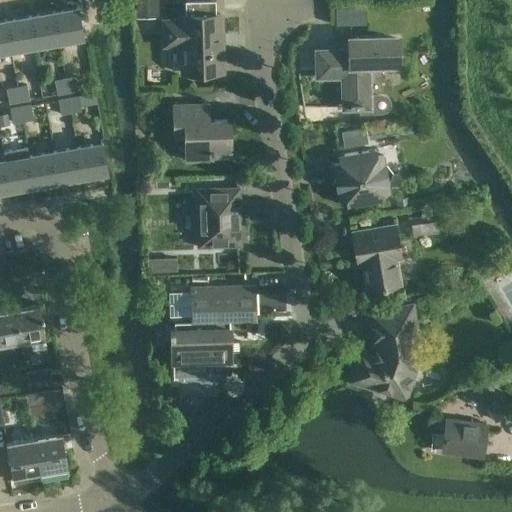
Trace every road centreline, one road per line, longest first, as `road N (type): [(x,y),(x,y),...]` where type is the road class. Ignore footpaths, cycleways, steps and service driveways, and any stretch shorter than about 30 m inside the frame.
road 1 (residential): [(120,506),(304,336),(252,13),(323,3)]
road 2 (residential): [(104,504),(106,469),(88,425),(50,224),(0,231)]
